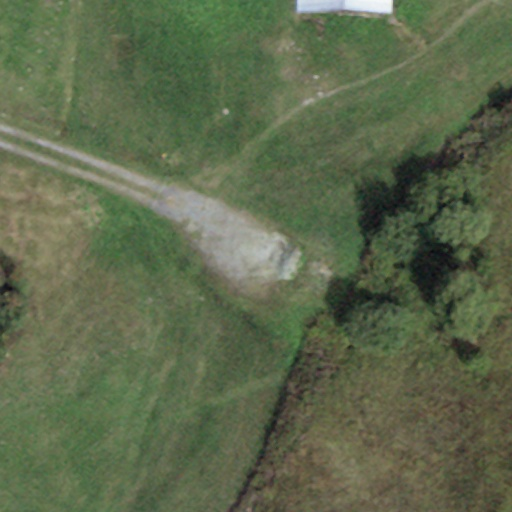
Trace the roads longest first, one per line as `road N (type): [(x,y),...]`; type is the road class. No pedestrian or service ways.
road 1 (track): [(155,176),(0,116)]
road 2 (track): [(264,239),(155,176)]
